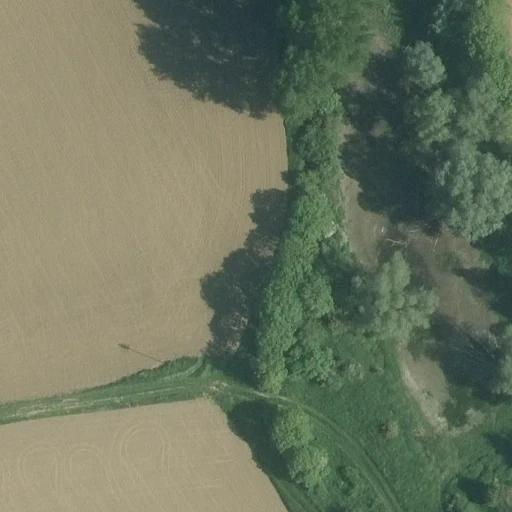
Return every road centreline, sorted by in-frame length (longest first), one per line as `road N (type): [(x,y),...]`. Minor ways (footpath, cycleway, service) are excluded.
road 1 (track): [(0,414),(194,384),(220,387),(307,410),(357,453),(395,511)]
road 2 (track): [(234,395),(302,511)]
